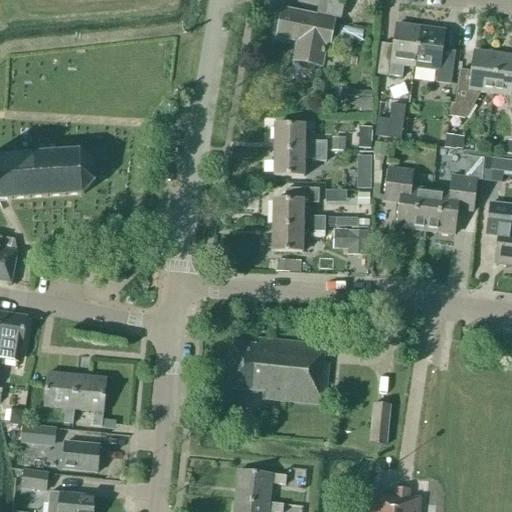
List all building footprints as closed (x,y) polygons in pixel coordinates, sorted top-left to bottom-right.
[(343,0),(320,0),(316,19),(282,12),(276,37),(299,42),(295,62),(320,67),(324,47),(328,48),(333,22),(330,21),(330,18),(340,20),(343,0)] [(402,67),(414,69),(420,29),(396,26),(393,47),(381,45),(377,76),(400,79),(402,67)] [(441,53),(444,33),(420,29),(414,69),(438,72),(436,84),(449,85),(453,55),(441,53)] [(478,94),(493,96),(498,56),(474,53),(471,73),(459,72),(455,105),(449,104),(448,117),(463,119),(477,96),(478,94)] [(511,58),(498,56),(493,96),(502,97),(511,122),(511,58)] [(368,73),(365,73),(365,69),(359,69),(359,90),(367,90),(368,73)] [(371,93),(356,93),(356,114),(371,114),(371,93)] [(376,119),(374,138),(400,141),(405,107),(391,105),(389,121),(376,119)] [(361,124),(358,144),(370,146),(373,126),(361,124)] [(304,127),(274,127),(274,152),(326,153),(326,143),(311,143),(311,146),(304,146),(304,127)] [(406,142),(417,143),(418,130),(408,129),(406,142)] [(443,149),(455,150),(457,137),(445,135),(443,149)] [(332,139),(331,152),(344,153),(345,140),(332,139)] [(374,143),(373,156),(385,158),(387,145),(374,143)] [(450,195),(429,192),(425,233),(453,237),(457,208),(472,209),(476,182),(479,182),(482,160),(478,159),(479,153),(463,151),(462,159),(465,159),(463,180),(452,179),(450,195)] [(92,164),(81,154),(81,153),(78,152),(78,153),(63,154),(63,153),(60,153),(60,154),(45,155),(45,154),(42,154),(42,155),(27,156),(27,155),(24,155),(24,156),(9,157),(9,156),(6,157),(0,157),(0,202),(9,202),(12,202),(12,201),(27,200),(27,201),(30,201),(30,200),(45,199),(45,200),(48,199),(62,198),(62,199),(65,198),(80,197),(83,195),(82,195),(93,184),(95,182),(94,182),(93,167),(94,166),(92,164)] [(325,163),(326,153),(274,152),(273,178),(303,178),(304,160),(311,160),(311,163),(325,163)] [(356,158),(356,172),(371,172),(371,158),(356,158)] [(511,162),(491,160),(488,183),(501,185),(501,177),(511,178),(511,162)] [(396,229),(425,233),(429,192),(410,190),(412,174),(388,171),(384,199),(400,200),(396,229)] [(325,187),(325,200),(347,200),(347,188),(325,187)] [(285,202),(273,202),(272,228),(324,229),(324,219),(310,219),(310,221),(302,221),(303,205),(318,205),(318,191),(285,190),(285,202)] [(357,194),(357,206),(369,207),(369,194),(357,194)] [(494,264),(511,266),(511,234),(508,234),(511,208),(490,206),(486,237),(498,238),(494,264)] [(324,239),(324,229),(272,228),(272,254),(302,254),(302,236),(309,236),(309,239),(324,239)] [(347,250),(347,257),(369,258),(370,233),(348,232),(347,250)] [(0,283),(10,285),(17,254),(16,254),(14,241),(0,238),(0,283)] [(275,261),(275,273),(300,274),(300,262),(275,261)] [(0,401),(2,390),(0,390),(0,361),(17,364),(19,346),(22,347),(26,317),(0,313),(0,401)] [(261,401),(324,407),(328,365),(323,365),(325,347),(255,340),(254,347),(230,345),(226,390),(262,393),(261,401)] [(72,426),(73,412),(77,378),(47,375),(44,409),(65,411),(63,425),(72,426)] [(101,429),(106,380),(77,378),(73,412),(93,414),(92,428),(101,429)] [(369,445),(385,447),(389,407),(373,405),(369,445)] [(10,410),(9,425),(24,426),(26,412),(10,410)] [(54,432),(22,429),(20,444),(52,448),(54,432)] [(62,472),(96,475),(99,447),(65,444),(62,472)] [(23,471),(21,490),(45,492),(47,474),(23,471)] [(286,478),(237,473),(234,501),(268,505),(270,485),(285,487),(286,478)] [(368,511),(418,511),(420,500),(408,499),(409,491),(395,490),(394,497),(370,495),(368,511)] [(49,494),(47,511),(92,511),(94,498),(49,494)] [(282,511),(283,506),(268,505),(234,501),(233,511),(282,511)]
